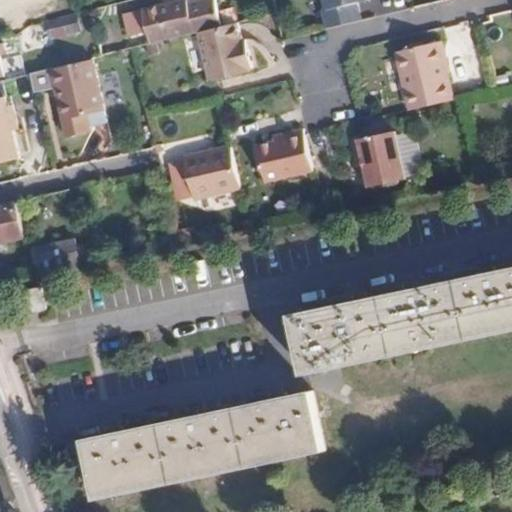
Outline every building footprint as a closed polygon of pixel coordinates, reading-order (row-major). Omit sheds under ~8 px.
[(198,30),(216,26),(209,0),(207,0),(186,5),(185,2),(140,13),(148,43),(198,30)] [(324,0),(323,0),(324,7),(320,8),(323,27),(362,18),(357,0),(324,0)] [(76,13),(46,21),(49,31),(78,24),(76,13)] [(240,38),(236,21),(216,26),(198,30),(209,78),(247,70),(247,67),(252,65),(248,46),(242,48),(240,38)] [(247,36),(240,38),(242,48),(248,46),(247,36)] [(397,49),(410,108),(454,98),(439,39),(397,49)] [(95,55),(53,65),(57,84),(59,84),(61,93),(58,94),(64,116),(88,110),(105,106),(95,55)] [(0,78),(0,160),(18,156),(12,128),(6,103),(0,78)] [(6,103),(12,128),(17,127),(11,102),(6,103)] [(88,110),(64,116),(67,130),(70,132),(88,129),(91,125),(88,110)] [(302,132),(301,125),(287,128),(289,136),(302,132)] [(289,136),(287,128),(272,132),(273,139),(289,136)] [(392,128),(357,136),(367,183),(403,175),(392,128)] [(310,167),(302,132),(289,136),(273,139),(255,143),(263,178),(310,167)] [(187,152),(188,159),(229,149),(228,143),(187,152)] [(229,149),(188,159),(196,192),(237,184),(229,149)] [(17,201),(0,204),(0,239),(24,234),(17,201)] [(34,247),(39,272),(79,264),(73,238),(34,247)] [(511,260),(302,307),(316,366),(511,322),(511,260)] [(40,286),(25,290),(28,307),(44,303),(40,286)] [(318,386),(94,434),(107,494),(331,445),(318,386)]
